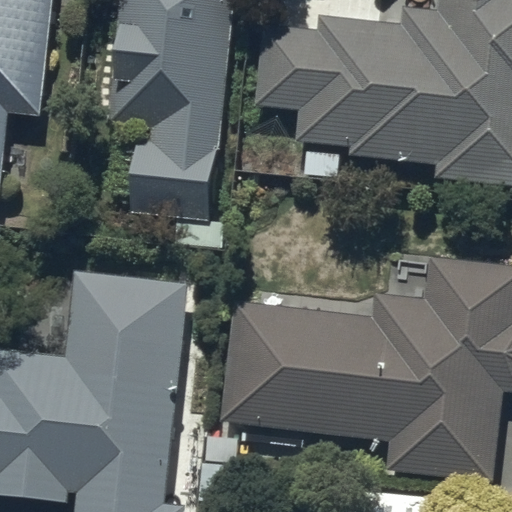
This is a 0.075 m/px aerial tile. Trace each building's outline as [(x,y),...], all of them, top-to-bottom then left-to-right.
[(0,0),(0,210),(3,211),(10,129),(45,132),(57,0),(0,0)] [(126,0),(117,133),(154,136),(153,150),(139,149),(134,218),(223,225),(239,0),(126,0)] [(511,0),(442,0),(440,22),(410,19),(408,34),(324,27),(322,43),(268,38),(260,123),(306,127),(304,154),(361,160),(360,171),(446,178),(444,196),(511,202),(511,0)] [(375,331),(238,314),(227,435),(394,450),(391,487),(498,497),(507,405),(511,405),(511,279),(435,270),(430,314),(378,308),(375,331)] [(175,511),(190,296),(74,288),(69,371),(0,366),(0,510),(27,511),(72,511),(73,505),(83,505),(82,511),(175,511)]
